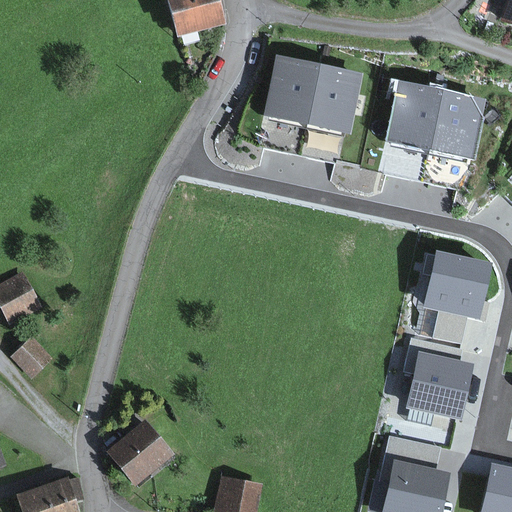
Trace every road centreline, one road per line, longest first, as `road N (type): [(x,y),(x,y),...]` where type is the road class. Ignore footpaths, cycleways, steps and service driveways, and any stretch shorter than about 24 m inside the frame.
road 1 (residential): [(230,178),(480,229),(502,253),(511,293),(482,445),(511,453)]
road 2 (residential): [(172,160),(139,237),(92,416),(90,465)]
road 3 (residential): [(240,10),(377,31),(442,24)]
road 4 (residential): [(240,10),(230,65),(172,160)]
road 5 (unknown): [(90,465),(0,362)]
